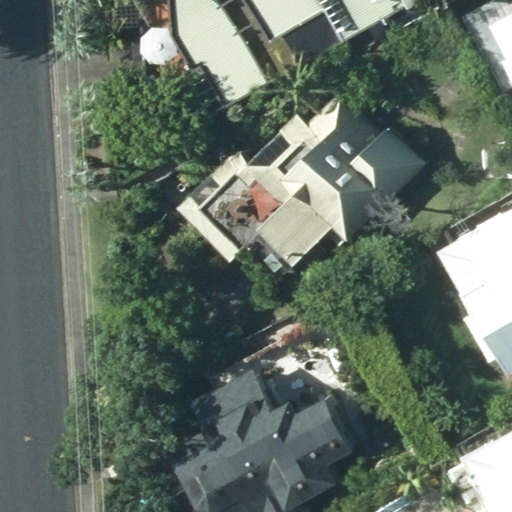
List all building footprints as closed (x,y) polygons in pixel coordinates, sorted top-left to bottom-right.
[(132,0),(142,140),(400,3),(398,0),(132,0)] [(511,0),(477,18),(511,84),(511,0)] [(339,236),(422,162),(383,117),(372,127),(332,85),(297,118),(302,123),(263,159),(271,168),(260,180),(240,160),(196,202),(236,244),(260,265),(276,251),(283,259),(325,221),(339,236)] [(511,200),(428,245),(497,374),(511,365),(511,200)] [(341,446),(313,392),(285,408),(278,395),(258,403),(240,366),(174,400),(191,433),(138,460),(160,503),(144,511),(276,511),(273,505),(326,478),(316,459),(341,446)] [(511,511),(511,419),(453,451),(485,511),(511,511)]
